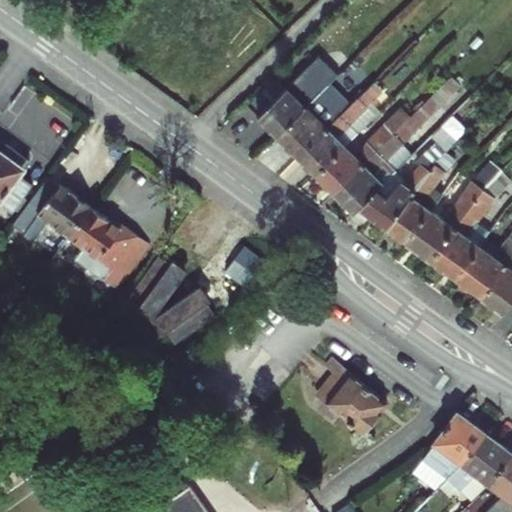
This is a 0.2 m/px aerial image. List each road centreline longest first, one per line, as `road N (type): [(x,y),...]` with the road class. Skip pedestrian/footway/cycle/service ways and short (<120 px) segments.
road 1 (tertiary): [(183,143),(470,360)]
road 2 (tertiary): [(0,9),(183,143)]
road 3 (residential): [(183,143),(334,0)]
